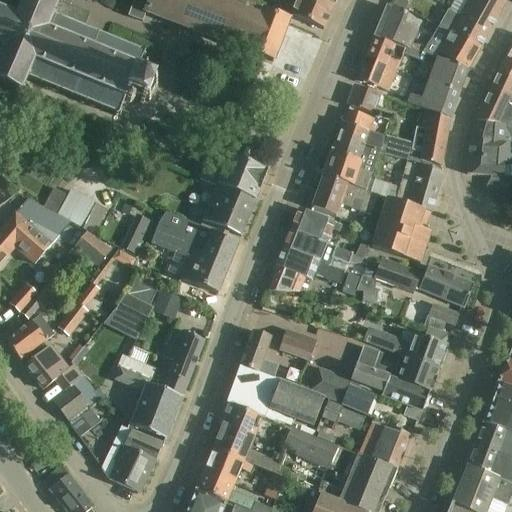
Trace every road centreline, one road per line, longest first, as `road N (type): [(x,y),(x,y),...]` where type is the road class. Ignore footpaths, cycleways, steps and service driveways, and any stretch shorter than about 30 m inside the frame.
road 1 (residential): [(367,0),(297,148),(180,456),(148,511)]
road 2 (tertiary): [(417,511),(495,321),(496,294),(452,171),(476,81),(511,18)]
road 3 (residential): [(111,511),(0,357)]
